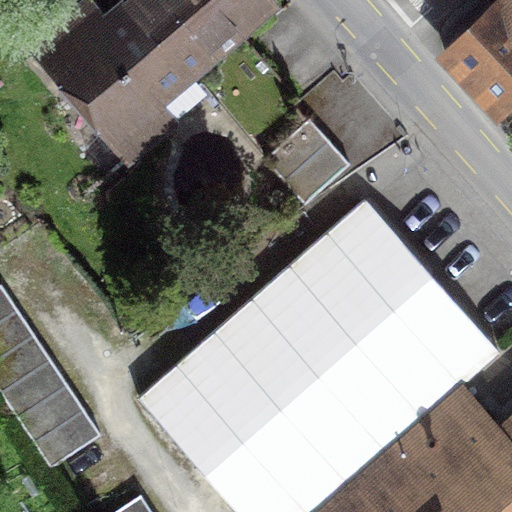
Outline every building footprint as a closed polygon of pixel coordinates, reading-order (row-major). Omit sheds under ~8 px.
[(86,0),(85,0),(31,47),(136,170),(184,129),(168,111),(283,13),(271,0),(128,0),(104,21),(86,0)] [(511,0),(495,0),(439,60),(508,125),(511,121),(511,0)] [(326,511),(468,388),(502,357),(367,204),(138,405),(232,511),(326,511)] [(2,285),(0,286),(0,390),(51,468),(101,436),(2,285)] [(468,388),(326,511),(511,511),(511,422),(504,429),(468,388)] [(147,511),(142,502),(126,511),(147,511)]
